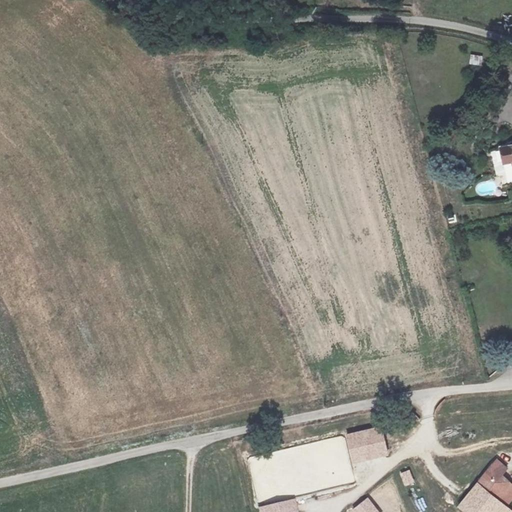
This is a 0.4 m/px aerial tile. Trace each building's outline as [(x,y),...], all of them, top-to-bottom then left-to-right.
[(469,63),(481,65),(484,56),(471,53),(469,63)] [(495,151),(497,163),(503,162),(501,150),(495,151)] [(511,160),(493,164),(497,180),(507,178),(511,200),(511,199),(511,160)] [(353,464),(390,455),(383,425),(346,434),(353,464)] [(501,511),(507,505),(491,490),(496,483),(485,475),(454,511),(501,511)] [(352,509),(354,511),(380,511),(369,497),(352,509)] [(298,511),(296,499),(259,507),(259,511),(298,511)]
